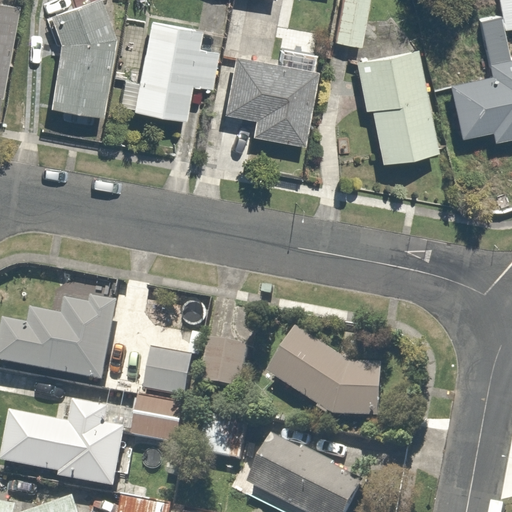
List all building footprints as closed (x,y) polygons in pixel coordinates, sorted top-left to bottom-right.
[(0,0),(0,71),(12,0),(0,0)] [(97,0),(96,0),(44,15),(54,47),(44,103),(99,112),(111,44),(97,0)] [(366,0),(337,0),(331,38),(359,43),(366,0)] [(511,0),(495,0),(498,12),(502,28),(511,25),(511,0)] [(511,131),(511,56),(508,57),(502,28),(498,12),(473,18),(484,70),(443,79),(455,133),(484,127),(486,137),(511,131)] [(196,23),(144,15),(135,77),(121,74),(116,104),(178,114),(183,82),(210,86),(216,45),(193,42),(196,23)] [(364,104),(376,158),(435,146),(414,42),(349,55),(359,105),(364,104)] [(302,64),(228,52),(219,108),(247,113),(244,131),(302,141),(309,95),(297,94),(302,64)] [(28,325),(1,322),(0,329),(0,362),(101,380),(114,301),(89,297),(64,299),(61,313),(31,310),(28,325)] [(379,366),(349,363),(296,326),(265,372),(328,415),(378,417),(379,366)] [(229,345),(230,338),(208,334),(199,381),(242,389),(249,349),(229,345)] [(192,351),(149,346),(144,390),(187,395),(192,351)] [(182,401),(137,393),(129,434),(174,443),(182,401)] [(123,427),(106,424),(109,407),(72,402),(69,419),(69,424),(7,415),(0,461),(0,462),(59,471),(58,479),(114,487),(116,480),(123,427)] [(245,422),(203,415),(198,451),(240,457),(245,422)] [(346,511),(362,481),(270,434),(245,483),(301,511),(346,511)] [(120,493),(117,511),(170,511),(172,501),(120,493)] [(0,511),(80,511),(75,496),(29,507),(0,502),(0,511)]
